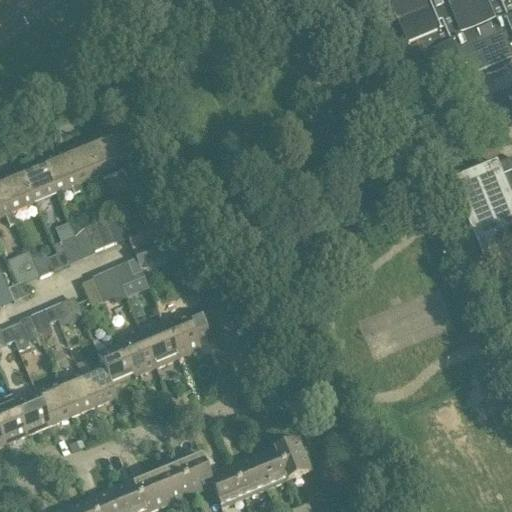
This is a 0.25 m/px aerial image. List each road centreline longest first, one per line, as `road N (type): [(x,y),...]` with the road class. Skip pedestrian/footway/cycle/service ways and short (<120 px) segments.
road 1 (residential): [(0,488),(225,408),(240,374),(212,303)]
road 2 (residential): [(0,319),(115,270)]
